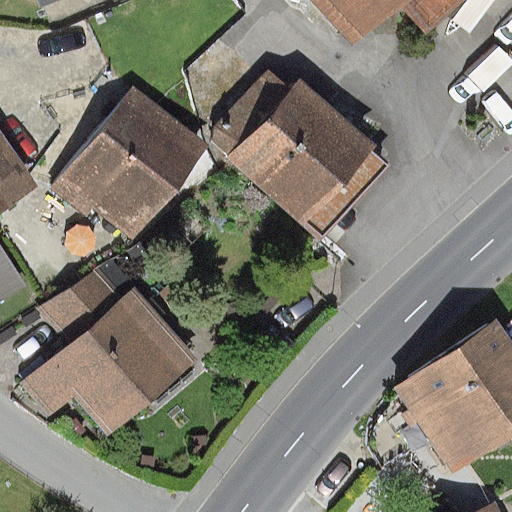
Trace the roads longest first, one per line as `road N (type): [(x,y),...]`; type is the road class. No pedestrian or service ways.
road 1 (primary): [(511,223),(399,323),(244,511)]
road 2 (residential): [(127,511),(0,419)]
